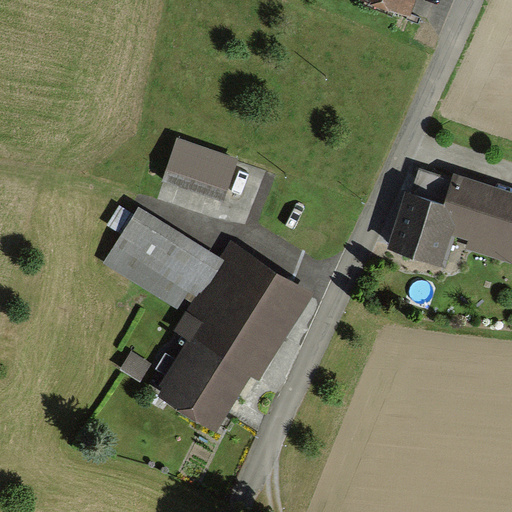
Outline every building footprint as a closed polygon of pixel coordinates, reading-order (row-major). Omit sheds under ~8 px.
[(400,0),(365,0),(396,12),(400,0)] [(225,165),(174,149),(164,179),(215,196),(225,165)] [(442,209),(406,198),(389,255),(432,268),(443,233),(511,253),(511,252),(511,204),(449,185),(442,209)] [(148,393),(208,429),(292,289),(233,254),(221,273),(133,220),(108,262),(195,315),(148,393)] [(117,371),(134,381),(142,367),(126,357),(117,371)]
